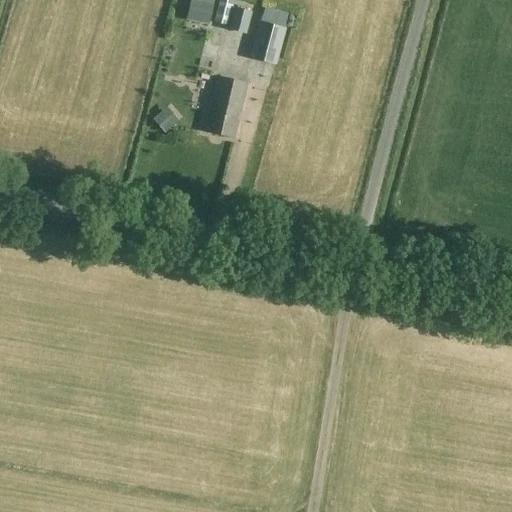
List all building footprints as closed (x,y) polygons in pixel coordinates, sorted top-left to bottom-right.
[(190,0),(187,20),(208,24),(213,0),(190,0)] [(265,8),(261,22),(285,28),(289,15),(265,8)] [(230,30),(245,34),(251,13),(235,9),(230,30)] [(286,29),(259,22),(249,59),(276,66),(286,29)] [(218,77),(205,132),(235,140),(248,84),(218,77)]
